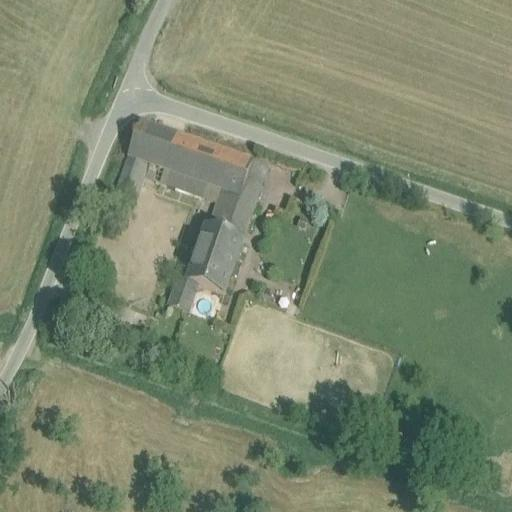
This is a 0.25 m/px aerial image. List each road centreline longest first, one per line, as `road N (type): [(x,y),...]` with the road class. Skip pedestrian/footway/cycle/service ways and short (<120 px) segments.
road 1 (tertiary): [(126,93),(511,223)]
road 2 (tertiary): [(0,395),(22,359),(126,93)]
